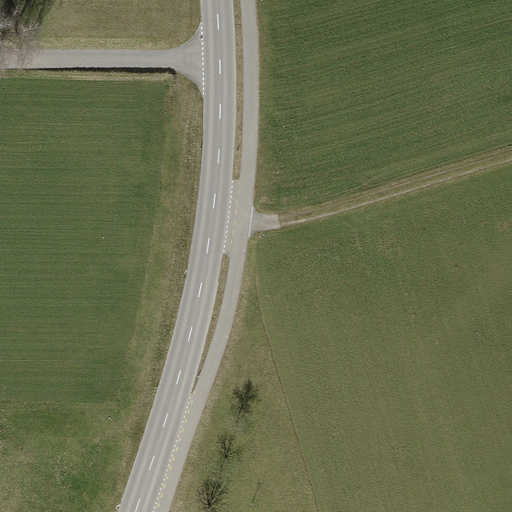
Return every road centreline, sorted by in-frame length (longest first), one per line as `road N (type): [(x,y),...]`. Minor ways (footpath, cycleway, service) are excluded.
road 1 (tertiary): [(218,0),(214,221),(182,363),(133,511)]
road 2 (track): [(0,58),(222,62)]
